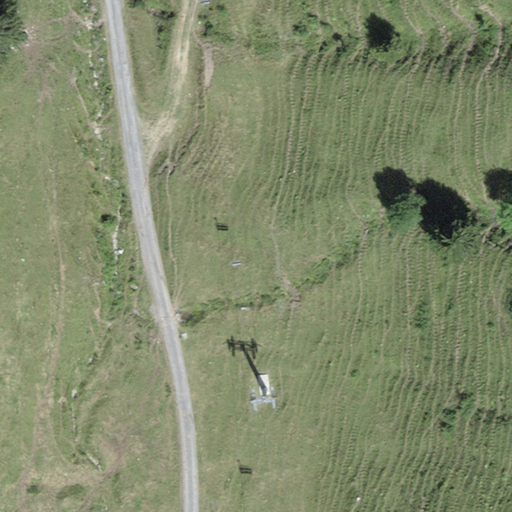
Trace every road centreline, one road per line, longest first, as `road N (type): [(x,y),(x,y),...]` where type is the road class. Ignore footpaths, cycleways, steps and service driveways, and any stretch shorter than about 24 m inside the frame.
road 1 (unclassified): [(107,0),(178,372),(189,511)]
road 2 (track): [(134,171),(168,112),(195,0)]
